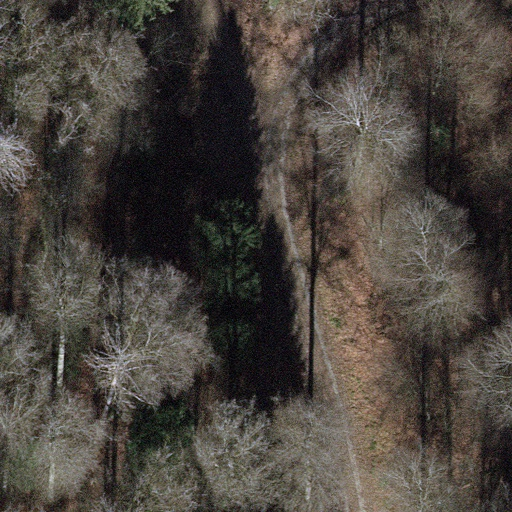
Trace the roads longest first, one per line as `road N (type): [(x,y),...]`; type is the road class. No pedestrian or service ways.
road 1 (track): [(377,0),(312,60),(269,148),(355,433),(360,511)]
road 2 (track): [(269,148),(211,0)]
